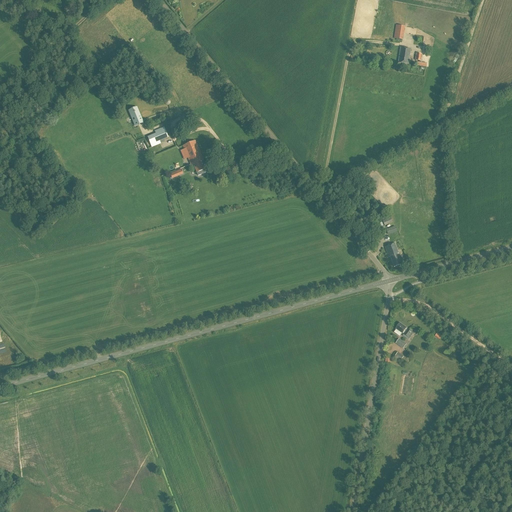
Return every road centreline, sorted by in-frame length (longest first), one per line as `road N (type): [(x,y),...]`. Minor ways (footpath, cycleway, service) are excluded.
road 1 (tertiary): [(0,386),(389,280)]
road 2 (unclassified): [(317,191),(160,0)]
road 3 (unclassified): [(351,511),(389,280)]
road 4 (unclassified): [(317,191),(511,91)]
road 5 (unknown): [(285,152),(239,164),(196,114),(146,131)]
road 6 (track): [(388,299),(445,313),(511,366)]
road 7 (tertiary): [(389,280),(511,247)]
road 8 (track): [(392,511),(423,469),(484,511)]
